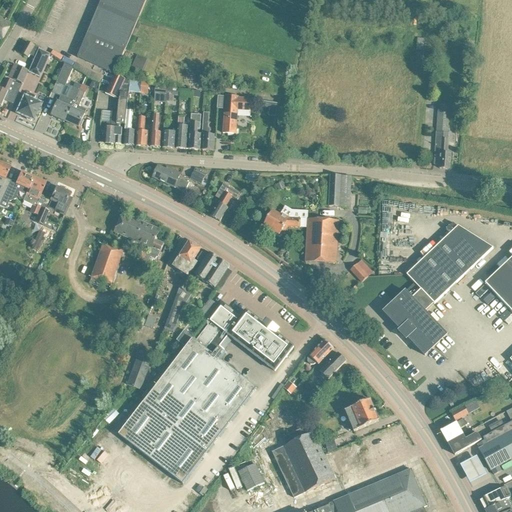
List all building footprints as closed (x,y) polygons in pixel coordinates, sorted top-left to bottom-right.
[(87,62),(114,74),(126,49),(146,0),(101,0),(78,58),(87,62)] [(0,36),(0,37),(2,38),(10,24),(0,17),(0,36)] [(416,50),(424,50),(425,39),(417,38),(416,50)] [(21,54),(28,58),(35,46),(28,42),(21,54)] [(29,72),(41,78),(51,54),(39,49),(40,48),(36,46),(31,54),(36,57),(29,72)] [(52,93),(61,97),(61,96),(74,68),(65,64),(62,69),(57,81),(52,93)] [(13,79),(22,83),(23,84),(29,71),(19,66),(13,79)] [(106,127),(105,144),(121,144),(122,129),(125,129),(129,93),(131,80),(114,74),(105,94),(117,99),(120,99),(118,114),(112,113),(110,128),(106,127)] [(0,88),(0,105),(2,106),(5,100),(13,103),(22,85),(7,79),(2,89),(0,88)] [(142,82),(131,80),(129,93),(141,94),(142,82)] [(142,82),(141,94),(148,95),(149,83),(142,82)] [(52,115),(66,121),(80,91),(73,88),(72,88),(67,99),(61,96),(61,97),(52,115)] [(166,88),(166,94),(166,101),(172,102),(173,95),(180,96),(180,90),(166,88)] [(80,91),(66,121),(79,127),(80,125),(81,126),(84,120),(82,120),(87,110),(79,106),(85,93),(80,91)] [(22,104),(18,114),(32,120),(34,121),(42,103),(34,99),(35,96),(27,92),(26,96),(23,102),(22,104)] [(225,97),(224,123),(223,133),(236,134),(238,110),(251,111),(251,100),(239,99),(239,98),(225,97)] [(440,169),(450,170),(451,154),(447,153),(449,133),(448,133),(449,105),(438,104),(436,132),(434,165),(440,165),(440,169)] [(125,135),(124,145),(134,146),(135,136),(135,131),(131,130),(133,112),(127,111),(127,116),(125,129),(125,135)] [(203,150),(214,151),(215,136),(210,135),(210,128),(208,128),(209,113),(204,113),(202,132),(204,135),(203,150)] [(190,130),(190,140),(189,149),(200,150),(201,135),(198,134),(198,129),(200,130),(201,115),(192,114),(190,130)] [(153,115),(151,145),(150,147),(160,148),(162,133),(157,132),(159,116),(153,115)] [(138,117),(137,136),(136,146),(147,147),(148,132),(145,132),(146,118),(138,117)] [(176,149),(186,149),(188,126),(184,126),(184,118),(179,117),(176,149)] [(162,148),(174,149),(176,133),(164,132),(162,148)] [(0,162),(0,183),(3,185),(11,167),(0,162)] [(153,178),(174,188),(185,193),(189,183),(181,180),(178,179),(181,174),(167,168),(166,170),(158,166),(153,178)] [(191,179),(202,184),(205,176),(194,171),(191,179)] [(1,204),(0,206),(6,208),(9,201),(10,202),(15,199),(16,198),(18,192),(25,195),(22,202),(23,202),(34,178),(21,172),(17,181),(13,189),(8,187),(4,196),(1,204)] [(351,177),(331,175),(329,207),(349,208),(351,177)] [(30,213),(37,216),(44,200),(39,198),(46,183),(34,178),(23,202),(33,206),(30,213)] [(276,185),(279,191),(285,189),(283,182),(276,185)] [(211,217),(220,222),(228,208),(226,207),(232,197),(238,200),(241,194),(224,183),(216,197),(221,200),(211,217)] [(38,216),(35,222),(43,225),(49,212),(47,211),(48,208),(55,211),(64,215),(72,199),(68,197),(70,194),(56,188),(51,199),(46,197),(44,200),(37,216),(38,216)] [(281,213),(279,217),(272,212),(264,226),(280,235),(282,232),(285,233),(288,227),(308,228),(306,262),(337,264),(339,221),(309,219),(309,217),(300,216),(300,219),(290,218),(281,213)] [(123,214),(115,232),(151,248),(156,240),(160,230),(123,214)] [(401,330),(408,338),(425,356),(447,335),(425,312),(434,304),(493,248),(478,262),(451,234),(459,227),(458,226),(407,275),(415,284),(406,292),(406,291),(384,312),(401,330)] [(45,233),(39,231),(31,248),(37,251),(45,233)] [(151,248),(149,254),(140,250),(135,261),(142,264),(143,262),(147,264),(150,257),(156,260),(157,257),(158,258),(164,244),(156,240),(151,248)] [(173,267),(187,275),(193,270),(198,263),(194,261),(201,249),(190,242),(173,267)] [(90,284),(101,288),(103,282),(112,285),(123,251),(104,245),(90,284)] [(196,277),(207,283),(215,289),(230,266),(204,250),(197,261),(204,265),(196,277)] [(511,258),(486,283),(511,311),(511,258)] [(351,271),(362,283),(369,277),(357,265),(351,271)] [(57,279),(45,274),(36,294),(49,299),(57,279)] [(187,275),(179,287),(165,329),(173,332),(176,326),(181,312),(191,295),(186,292),(194,280),(187,275)] [(207,318),(217,305),(210,300),(200,313),(207,318)] [(185,349),(119,435),(183,484),(257,389),(219,360),(222,356),(225,353),(222,350),(218,348),(221,344),(221,345),(229,335),(235,340),(275,372),(294,347),(277,334),(263,324),(246,311),(241,317),(234,312),(224,304),(220,301),(217,305),(207,318),(208,325),(209,325),(196,342),(193,340),(193,339),(186,348),(185,349)] [(178,339),(177,341),(186,348),(193,339),(193,340),(194,338),(184,331),(178,339)] [(308,359),(308,362),(310,365),(314,365),(316,363),(319,365),(327,356),(334,349),(325,340),(324,340),(321,337),(312,349),(314,351),(313,352),(309,356),(308,359)] [(129,386),(142,391),(154,356),(141,351),(129,386)] [(327,365),(320,372),(328,380),(335,373),(340,369),(346,361),(338,353),(331,360),(327,365)] [(296,388),(290,383),(285,389),(291,394),(296,388)] [(304,392),(298,399),(305,405),(311,398),(304,392)] [(361,404),(347,410),(345,411),(354,432),(379,422),(370,401),(368,401),(367,400),(365,399),(361,400),(360,403),(361,404)] [(464,406),(451,414),(455,421),(468,414),(479,408),(476,400),(464,406)] [(450,427),(442,432),(448,444),(463,435),(460,429),(465,426),(467,425),(464,419),(462,420),(450,427)] [(511,426),(487,440),(478,445),(480,449),(479,450),(491,471),(492,471),(494,475),(501,471),(499,467),(511,459),(511,421),(511,422),(511,426)] [(283,437),(287,445),(272,452),(294,499),(336,479),(310,425),(283,437)] [(463,435),(448,444),(455,455),(482,440),(479,433),(466,440),(463,435)] [(238,472),(247,492),(265,483),(253,458),(237,466),(239,472),(238,472)] [(477,458),(460,467),(471,485),(487,476),(477,458)] [(310,511),(421,511),(420,509),(427,506),(423,498),(422,498),(414,479),(415,478),(411,469),(402,473),(310,511)] [(480,500),(485,510),(511,497),(506,487),(480,500)] [(485,510),(486,511),(510,511),(511,511),(511,509),(511,510),(511,509),(511,499),(511,497),(485,510)]
